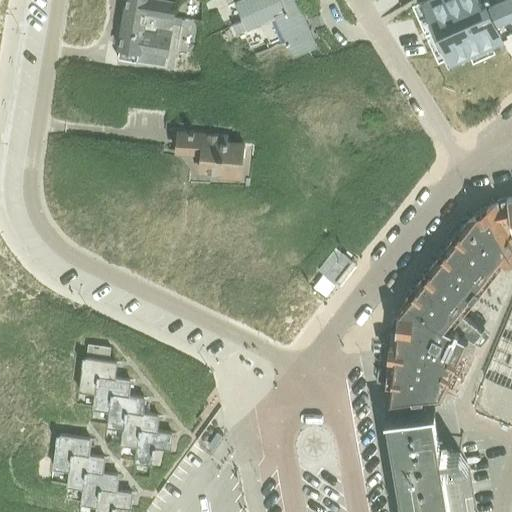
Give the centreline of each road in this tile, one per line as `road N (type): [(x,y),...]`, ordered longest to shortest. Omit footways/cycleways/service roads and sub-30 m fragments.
road 1 (residential): [(306,376),(69,253),(44,230),(31,190),(58,0)]
road 2 (unclassified): [(306,376),(464,169)]
road 3 (residential): [(464,169),(356,0)]
road 4 (residential): [(356,511),(337,413),(306,376)]
road 5 (residential): [(306,376),(281,418),(296,511)]
